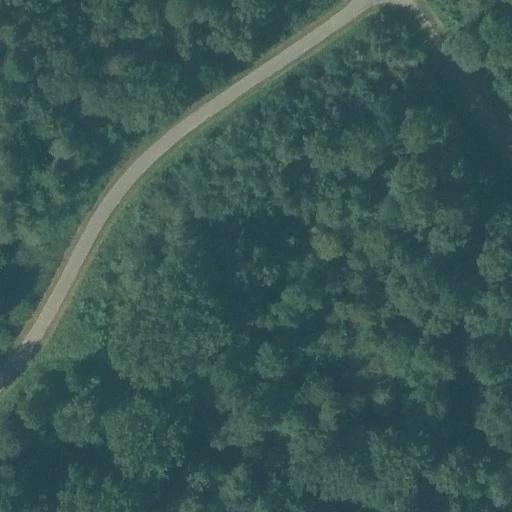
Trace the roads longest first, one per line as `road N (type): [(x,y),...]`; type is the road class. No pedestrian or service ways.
road 1 (unclassified): [(372,0),(191,122),(134,172),(0,382)]
road 2 (track): [(399,0),(511,158)]
